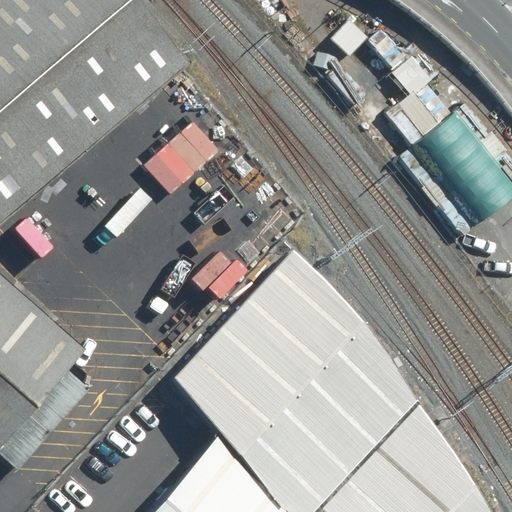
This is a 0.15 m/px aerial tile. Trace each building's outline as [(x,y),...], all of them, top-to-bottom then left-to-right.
[(0,0),(0,226),(190,62),(137,0),(0,0)] [(355,8),(328,18),(337,43),(363,33),(355,8)] [(377,28),(360,43),(386,73),(389,71),(412,97),(430,82),(437,76),(409,44),(399,53),(377,28)] [(430,82),(412,97),(433,121),(451,106),(430,82)] [(397,106),(382,118),(402,145),(418,133),(397,106)] [(511,187),(511,176),(451,106),(433,121),(390,159),(457,236),(511,187)] [(281,247),(159,375),(202,429),(268,511),(474,511),(406,398),(281,247)] [(0,288),(0,460),(13,471),(84,390),(59,368),(73,352),(0,288)] [(268,511),(202,429),(131,511),(268,511)]
